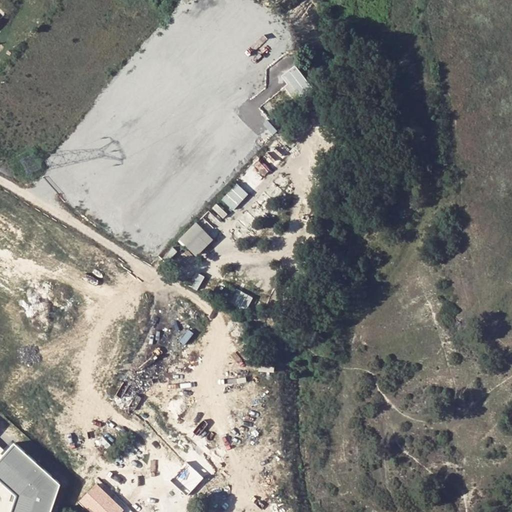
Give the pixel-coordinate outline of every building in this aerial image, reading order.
[(301,95),(314,85),(298,64),(285,73),(301,95)] [(198,220),(180,238),(198,255),(215,237),(198,220)] [(230,302),(247,310),(254,295),(237,287),(230,302)] [(0,459),(0,479),(13,491),(17,495),(15,502),(11,511),(51,511),(61,483),(15,442),(7,452),(0,459)] [(210,489),(198,478),(177,499),(188,511),(210,489)] [(93,511),(121,511),(125,509),(98,482),(81,499),(93,511)]
